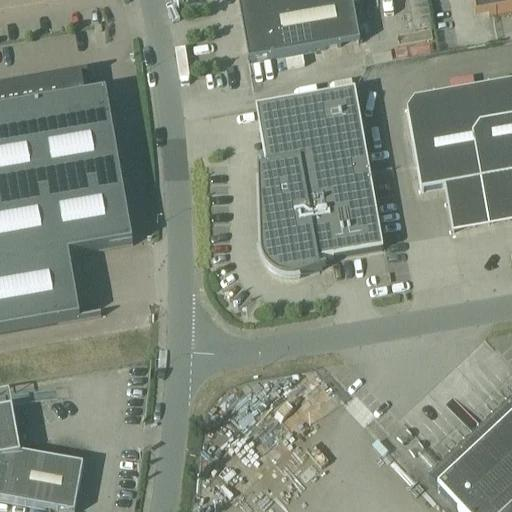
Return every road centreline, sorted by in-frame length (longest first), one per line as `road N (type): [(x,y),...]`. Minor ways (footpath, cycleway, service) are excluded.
road 1 (unclassified): [(178,364),(169,113),(150,0)]
road 2 (unclassified): [(178,364),(511,306)]
road 3 (unclassified): [(163,511),(178,364)]
